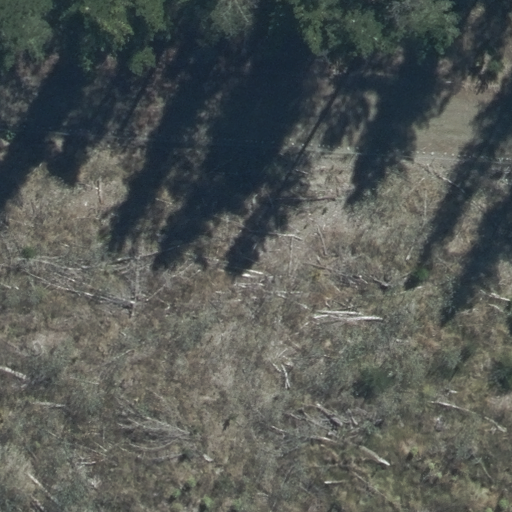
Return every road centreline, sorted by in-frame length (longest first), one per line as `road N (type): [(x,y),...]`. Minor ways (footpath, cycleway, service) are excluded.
road 1 (track): [(511,212),(0,148)]
road 2 (track): [(231,511),(213,462),(228,176)]
